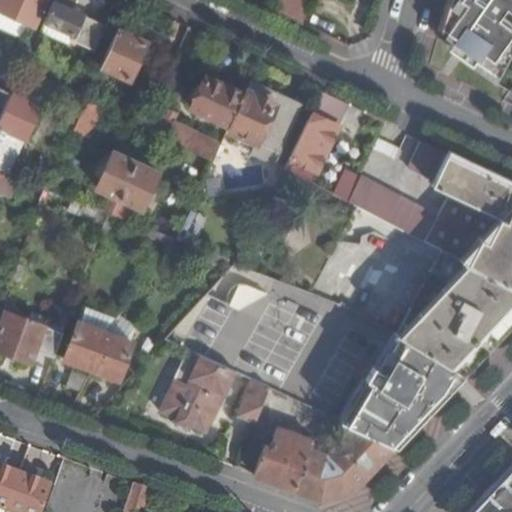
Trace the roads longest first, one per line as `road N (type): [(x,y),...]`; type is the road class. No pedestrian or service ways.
road 1 (residential): [(289,511),(0,407)]
road 2 (residential): [(385,88),(191,0)]
road 3 (tertiary): [(511,399),(406,511)]
road 4 (residential): [(385,88),(511,146)]
